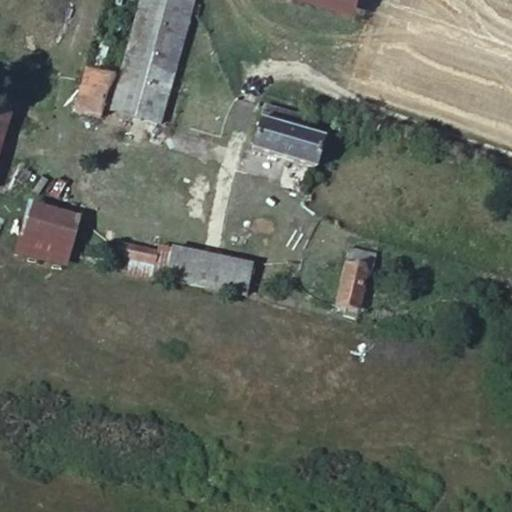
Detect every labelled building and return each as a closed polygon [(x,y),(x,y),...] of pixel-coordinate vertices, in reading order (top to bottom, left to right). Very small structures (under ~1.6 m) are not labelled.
[(274,0),(343,20),(348,0),(274,0)] [(205,104),(73,66),(62,108),(88,117),(93,108),(197,137),(205,104)] [(307,169),(314,137),(300,133),(302,122),(256,107),(245,152),(307,169)] [(68,270),(84,216),(33,200),(16,254),(68,270)] [(101,243),(95,259),(113,264),(110,276),(133,280),(138,256),(101,243)] [(355,312),(366,273),(337,266),(328,305),(355,312)]
